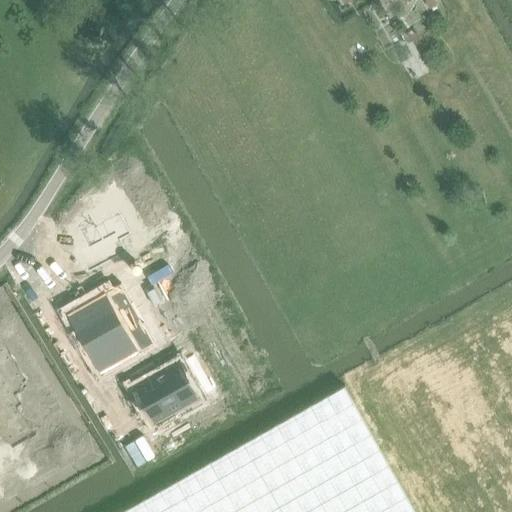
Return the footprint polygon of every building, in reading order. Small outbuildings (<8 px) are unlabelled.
[(91,215),(75,223),(88,247),(77,253),(88,273),(127,253),(121,241),(132,235),(125,222),(126,222),(124,217),(123,218),(119,210),(95,223),(91,215)] [(122,283),(69,312),(103,372),(156,343),(144,322),(127,332),(115,312),(133,302),(122,283)] [(0,429),(7,442),(15,438),(16,439),(20,436),(19,435),(27,431),(14,408),(17,406),(10,394),(22,387),(19,381),(21,380),(8,357),(6,358),(2,351),(0,352),(0,429)] [(180,363),(135,388),(154,422),(199,397),(180,363)] [(121,511),(416,511),(345,386),(121,511)]
